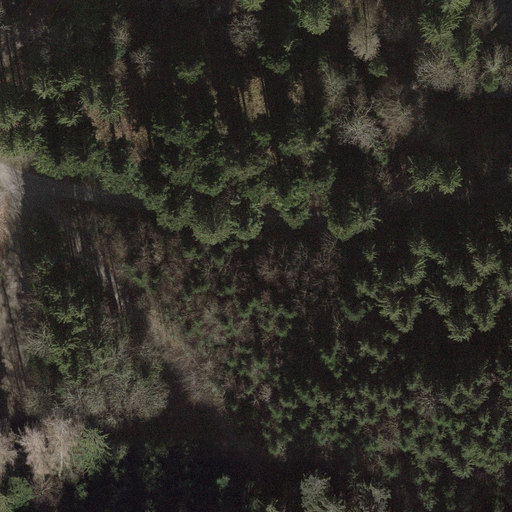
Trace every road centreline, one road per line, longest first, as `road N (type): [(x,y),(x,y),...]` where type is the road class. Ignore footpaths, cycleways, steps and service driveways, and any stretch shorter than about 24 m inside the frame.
road 1 (track): [(39,186),(259,222),(342,219),(452,193),(511,189)]
road 2 (track): [(39,186),(286,511)]
road 3 (track): [(0,364),(15,176)]
